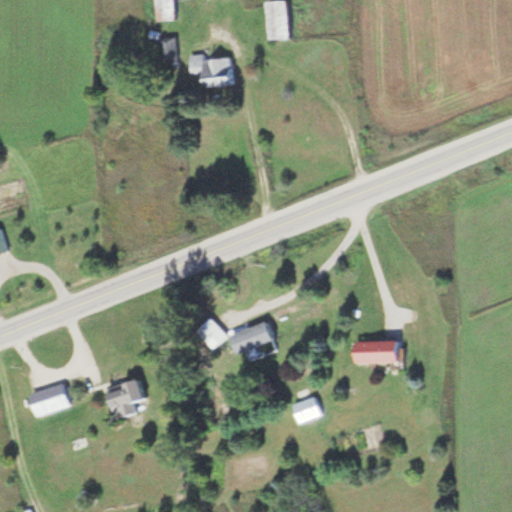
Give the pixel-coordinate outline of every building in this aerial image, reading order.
[(286,0),(266,0),(266,38),(287,38),(286,0)] [(176,35),(159,35),(159,58),(176,58),(176,35)] [(232,83),(231,52),(188,55),(189,72),(202,71),(203,84),(232,83)] [(0,251),(8,248),(0,225),(0,251)] [(194,329),(212,347),(226,333),(208,315),(194,329)] [(234,351),(271,338),(264,319),(228,331),(234,351)] [(395,360),(395,338),(353,338),(353,360),(395,360)] [(104,387),(111,405),(119,402),(123,414),(134,410),(131,401),(144,396),(136,375),(104,387)] [(29,390),(35,413),(68,404),(62,381),(29,390)] [(290,401),(296,420),(320,414),(314,394),(290,401)]
